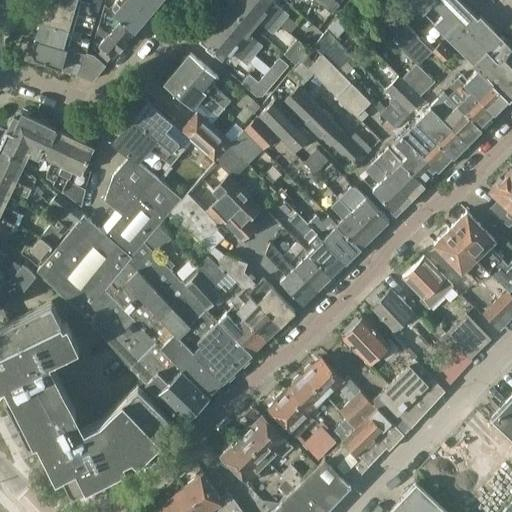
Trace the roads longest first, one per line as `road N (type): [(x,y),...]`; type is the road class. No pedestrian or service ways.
road 1 (residential): [(511,124),(154,475),(90,511)]
road 2 (residential): [(0,79),(102,103),(190,0)]
road 3 (residential): [(346,511),(511,344)]
